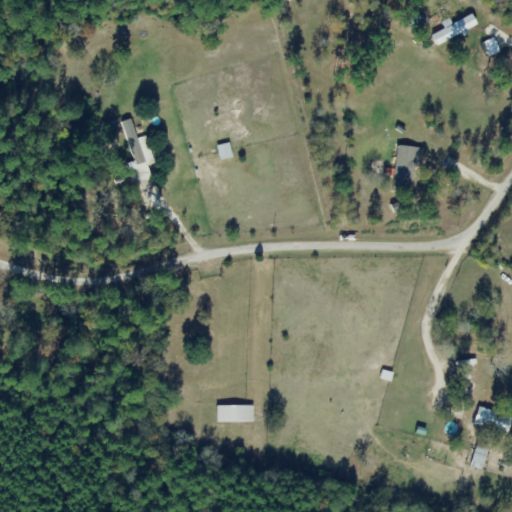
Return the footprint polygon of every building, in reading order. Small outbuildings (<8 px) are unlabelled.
[(432,42),(458,34),(455,25),(429,32),(432,42)] [(120,121),(134,169),(127,171),(131,185),(149,179),(145,165),(152,163),(144,135),(135,138),(129,119),(120,121)] [(421,147),(395,145),(390,191),(409,192),(411,166),(419,167),(421,147)] [(214,405),(214,422),(251,422),(251,405),(214,405)] [(487,430),(491,422),(477,415),(473,423),(487,430)] [(487,446),(475,442),(468,466),(479,469),(487,446)]
